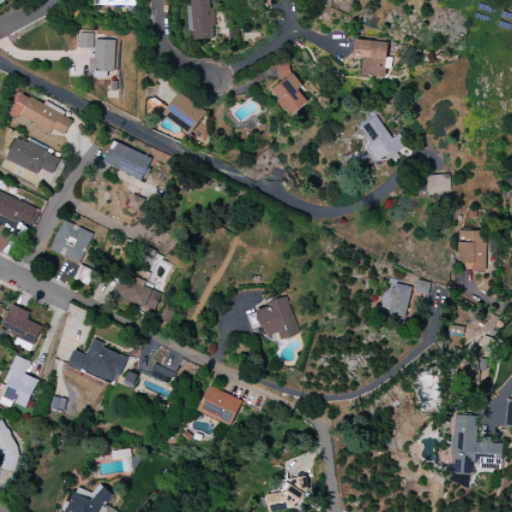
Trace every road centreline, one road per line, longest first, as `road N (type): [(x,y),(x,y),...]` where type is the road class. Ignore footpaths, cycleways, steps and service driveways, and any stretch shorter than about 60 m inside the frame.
road 1 (residential): [(0,264),(288,396),(348,400),(428,350)]
road 2 (residential): [(0,60),(290,205)]
